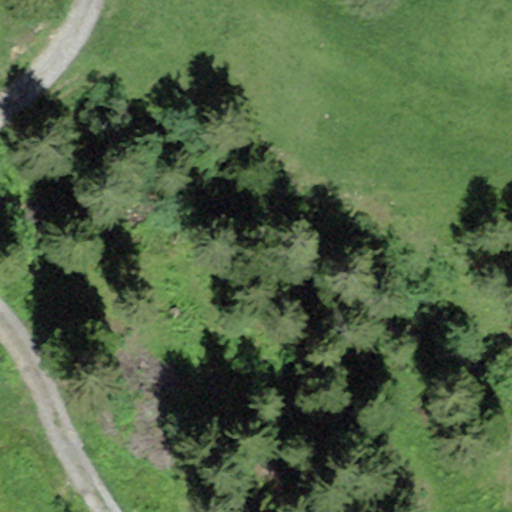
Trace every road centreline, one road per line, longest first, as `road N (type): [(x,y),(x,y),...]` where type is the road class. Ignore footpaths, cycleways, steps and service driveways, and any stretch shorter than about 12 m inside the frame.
road 1 (track): [(103,511),(0,313)]
road 2 (track): [(0,106),(74,34),(89,0)]
